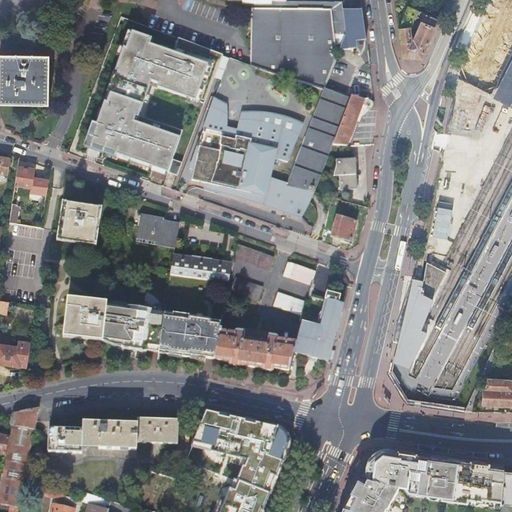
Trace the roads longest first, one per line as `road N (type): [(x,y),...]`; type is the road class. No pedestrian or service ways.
road 1 (residential): [(0,142),(365,269)]
road 2 (tertiary): [(0,405),(150,381),(325,419)]
road 3 (secondary): [(401,105),(365,269)]
road 4 (secondary): [(511,439),(352,425)]
road 5 (secondary): [(365,269),(325,419)]
road 6 (secondary): [(352,425),(390,276)]
road 7 (secondary): [(390,276),(419,150)]
